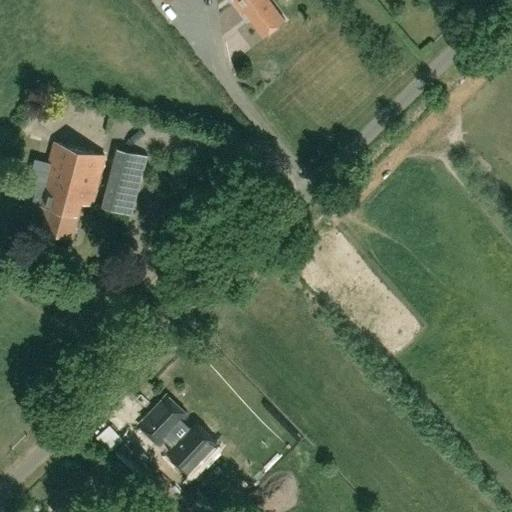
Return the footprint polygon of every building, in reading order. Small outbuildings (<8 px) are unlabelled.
[(245,10),(264,35),(285,18),(270,0),(231,0),(241,13),(245,10)] [(57,141),(44,191),(37,189),(29,218),(44,223),(43,226),(72,234),(81,201),(91,203),(105,154),(57,141)] [(119,148),(102,207),(131,215),(148,156),(119,148)] [(187,415),(167,396),(139,425),(159,444),(187,415)] [(224,511),(196,481),(173,503),(181,511),(224,511)] [(94,511),(95,511),(87,503),(85,506),(73,494),(54,511),(94,511)] [(159,511),(144,495),(130,507),(135,511),(159,511)]
